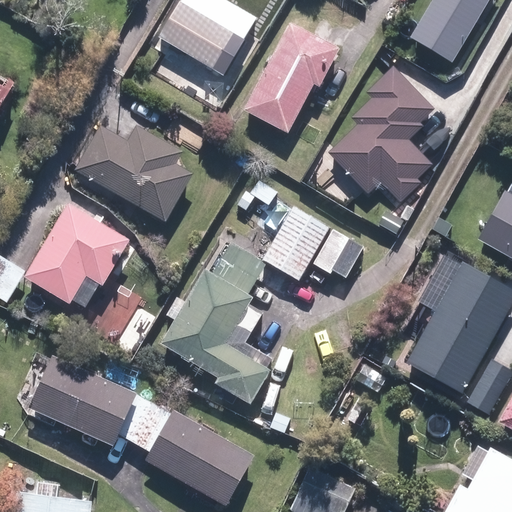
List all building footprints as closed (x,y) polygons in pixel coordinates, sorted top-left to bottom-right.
[(482,0),(432,0),(409,42),(447,63),(482,0)] [(230,37),(177,5),(156,39),(209,71),(230,37)] [(331,54),(284,29),(240,111),(285,135),(309,89),(312,90),(331,54)] [(403,140),(431,113),(390,71),(364,97),(369,101),(348,122),(355,128),(325,157),(363,195),(377,181),(394,199),(428,166),(403,140)] [(0,83),(0,105),(10,89),(0,83)] [(100,129),(74,173),(161,224),(189,177),(172,167),(179,156),(134,129),(125,144),(100,129)] [(511,200),(500,194),(473,243),(511,264),(511,200)] [(126,244),(63,208),(22,278),(67,305),(82,279),(100,289),(126,244)] [(292,209),(260,262),(292,282),(324,228),(292,209)] [(331,233),(310,267),(326,276),(328,272),(341,280),(359,249),(331,233)] [(202,273),(159,346),(249,400),(265,374),(221,348),(249,301),(244,298),(263,266),(230,246),(210,278),(202,273)] [(0,254),(0,302),(3,304),(25,270),(0,254)] [(511,298),(511,297),(457,266),(401,365),(457,396),(511,298)] [(50,359),(26,409),(108,449),(132,398),(50,359)] [(508,374),(488,363),(464,406),(484,417),(508,374)] [(511,392),(494,424),(511,434),(511,392)] [(170,414),(143,462),(223,507),(250,460),(170,414)] [(342,441),(324,429),(312,447),(330,459),(342,441)] [(456,488),(441,511),(511,511),(511,464),(480,446),(461,479),(467,482),(462,491),(456,488)] [(288,511),(344,511),(353,490),(304,471),(288,511)] [(86,511),(87,506),(12,495),(9,511),(86,511)]
